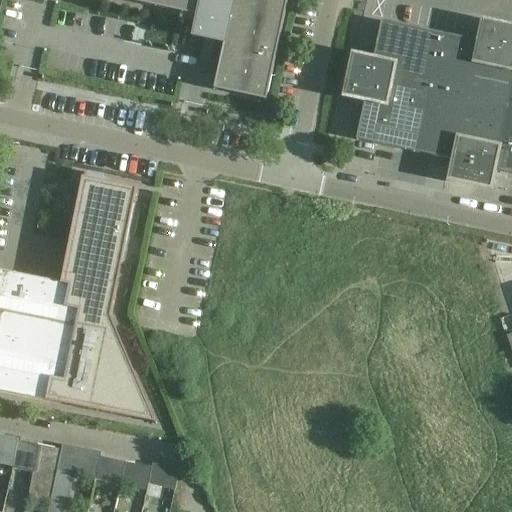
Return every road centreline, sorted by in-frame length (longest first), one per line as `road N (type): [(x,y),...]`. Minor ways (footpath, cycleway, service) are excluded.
road 1 (unclassified): [(282,171),(0,114)]
road 2 (unclassified): [(282,171),(511,226)]
road 3 (unclassified): [(282,171),(323,0)]
road 4 (residential): [(0,425),(172,459)]
